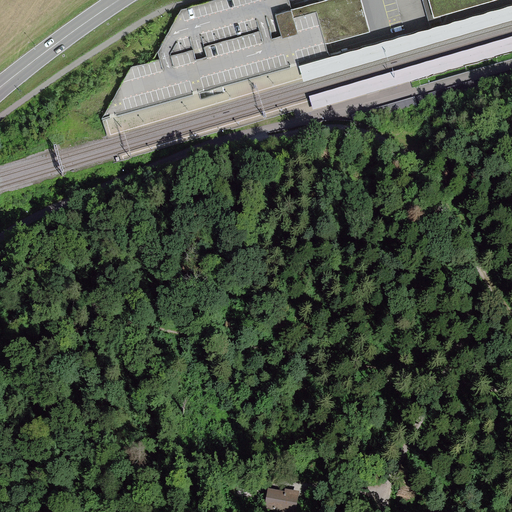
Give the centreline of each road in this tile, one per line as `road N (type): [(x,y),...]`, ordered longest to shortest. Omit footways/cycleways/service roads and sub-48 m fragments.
road 1 (track): [(0,353),(121,324),(511,391)]
road 2 (track): [(477,263),(418,170),(390,145),(318,125),(227,139)]
road 3 (track): [(389,511),(388,486),(472,316),(477,263)]
road 4 (track): [(0,241),(77,197),(227,139)]
road 5 (secondary): [(0,87),(117,0)]
